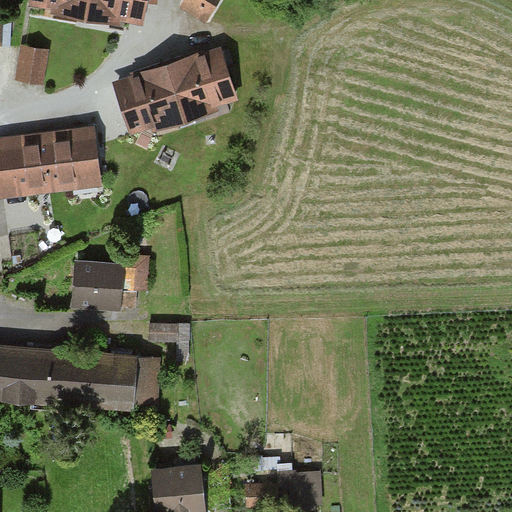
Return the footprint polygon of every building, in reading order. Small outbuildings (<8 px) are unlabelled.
[(153,0),(33,0),(32,9),(148,29),(153,0)] [(208,25),(224,0),(181,0),(178,5),(208,25)] [(52,50),(25,45),(18,81),(46,86),(52,50)] [(224,48),(116,84),(133,134),(241,98),(224,48)] [(99,128),(0,139),(0,181),(2,197),(105,185),(99,128)] [(127,267),(78,263),(74,307),(124,311),(127,267)] [(153,321),(154,336),(194,333),(193,318),(153,321)] [(159,356),(0,346),(0,398),(156,409),(159,356)] [(207,511),(204,468),(153,471),(155,511),(207,511)] [(282,482),(240,483),(240,507),(327,504),(326,468),(282,470),(282,482)]
